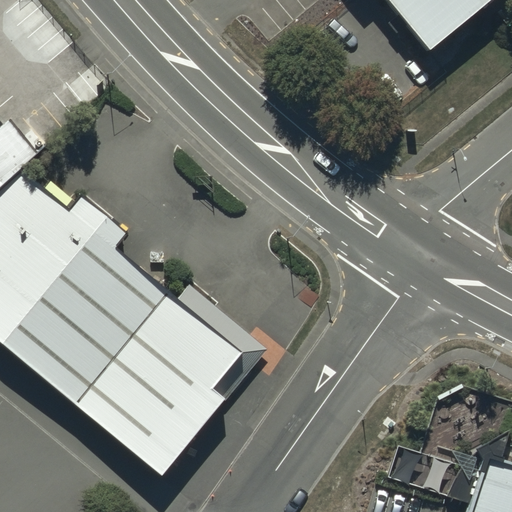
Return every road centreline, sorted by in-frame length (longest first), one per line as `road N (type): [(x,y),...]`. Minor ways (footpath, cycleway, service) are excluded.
road 1 (tertiary): [(149,0),(256,124),(413,250)]
road 2 (unclassified): [(426,258),(246,511)]
road 3 (unclassified): [(413,250),(440,211),(511,151)]
